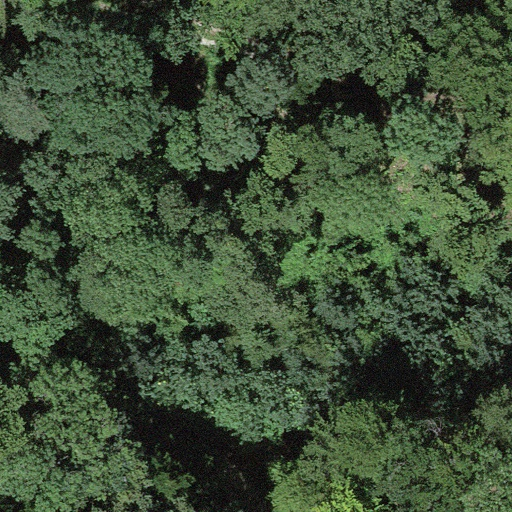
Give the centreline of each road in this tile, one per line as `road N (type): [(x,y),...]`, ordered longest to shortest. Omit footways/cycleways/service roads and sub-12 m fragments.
road 1 (track): [(511,86),(416,95),(123,0)]
road 2 (track): [(187,448),(309,417),(511,411)]
road 3 (track): [(0,388),(187,448),(246,511)]
